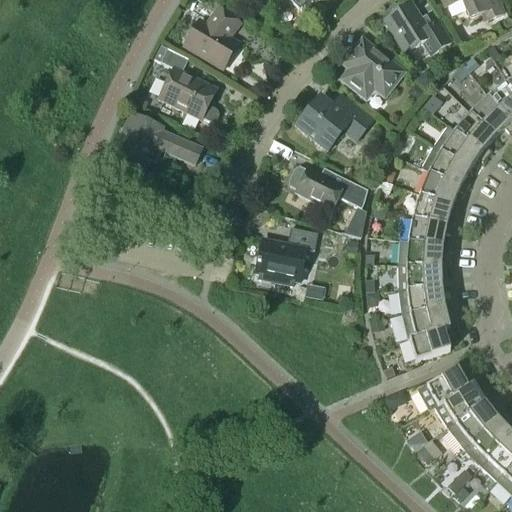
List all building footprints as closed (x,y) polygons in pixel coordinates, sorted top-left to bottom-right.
[(281,0),(289,8),(292,5),(300,13),(310,4),(318,3),(318,0),(281,0)] [(439,0),(444,11),(462,4),(469,22),(481,18),(484,25),(502,18),(495,0),(439,0)] [(425,32),(410,7),(384,23),(405,57),(413,52),(419,61),(427,56),(429,59),(451,46),(437,25),(425,32)] [(235,46),(226,40),(229,34),(232,36),(239,28),(218,12),(205,29),(199,25),(183,50),(220,72),(235,46)] [(403,77),(396,70),(361,43),(352,54),(341,68),(348,74),(340,84),(365,104),(370,97),(377,97),(384,101),(398,83),(403,77)] [(208,109),(216,93),(181,77),(188,64),(166,53),(159,67),(172,73),(158,103),(201,124),(201,122),(208,125),(211,126),(214,125),(217,123),(218,121),(218,117),(217,114),(214,112),(208,109)] [(511,94),(507,86),(487,101),(511,130),(511,94)] [(355,145),(372,124),(347,105),(338,115),(320,100),(295,131),(326,156),(343,135),(355,145)] [(511,134),(511,130),(487,101),(472,115),(497,140),(504,133),(508,138),(511,134)] [(497,140),(472,115),(469,117),(455,133),(488,159),(495,151),(490,147),(497,140)] [(201,153),(161,135),(162,132),(130,117),(108,168),(140,183),(148,164),(155,167),(160,155),(194,169),(201,153)] [(488,159),(455,133),(454,135),(447,130),(432,151),(470,174),(477,164),(482,167),(486,161),(488,159)] [(470,174),(432,151),(420,173),(428,177),(465,195),(469,189),(463,185),(470,174)] [(367,195),(326,175),(323,182),(306,174),(299,171),(295,173),(290,185),(290,190),(296,193),(295,197),(330,215),(337,202),(361,214),(363,209),(367,195)] [(462,201),(465,195),(428,177),(426,181),(422,190),(418,199),(452,211),(456,199),(462,201)] [(448,223),(452,211),(418,199),(415,208),(413,218),(411,222),(452,232),(454,225),(448,223)] [(450,239),(452,232),(411,222),(410,227),(408,237),(407,246),(442,251),(444,238),(450,239)] [(262,243),(255,277),(261,279),(260,284),(291,291),(292,285),(298,287),(305,254),(313,255),(317,238),(290,232),(286,248),(262,243)] [(407,246),(398,245),(397,270),(446,271),(447,264),(441,264),(442,251),(407,246)] [(441,292),(440,279),(447,278),(446,271),(405,270),(397,270),(397,295),(441,292)] [(450,311),(449,304),(442,305),(441,292),(397,295),(401,320),(450,311)] [(449,332),(445,319),(451,318),(450,311),(401,320),(406,343),(449,332)] [(449,355),(445,340),(450,339),(449,332),(406,343),(406,344),(409,344),(415,365),(449,355)] [(470,384),(464,387),(457,373),(417,395),(428,415),(433,412),(473,390),(470,384)] [(446,434),(489,404),(485,398),(479,401),(473,390),(433,412),(446,434)] [(462,453),(497,423),(488,414),(493,410),(489,404),(446,434),(462,453)] [(486,464),(511,436),(511,431),(510,429),(505,433),(497,423),(462,453),(480,472),(487,465),(486,464)] [(502,479),(511,468),(511,436),(486,464),(487,465),(480,472),(495,486),(502,479)] [(511,501),(511,500),(511,468),(502,479),(495,486),(511,501)]
